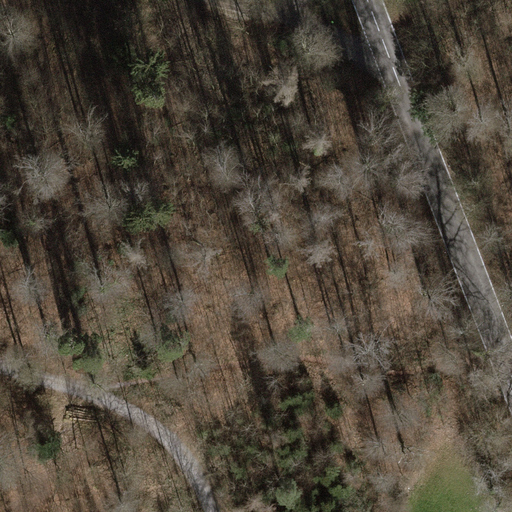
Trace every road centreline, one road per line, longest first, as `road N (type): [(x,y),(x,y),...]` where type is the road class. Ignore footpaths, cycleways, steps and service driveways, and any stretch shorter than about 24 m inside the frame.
road 1 (unclassified): [(364,0),(511,377)]
road 2 (track): [(84,391),(152,425),(181,455),(213,511)]
road 3 (track): [(270,12),(389,63)]
